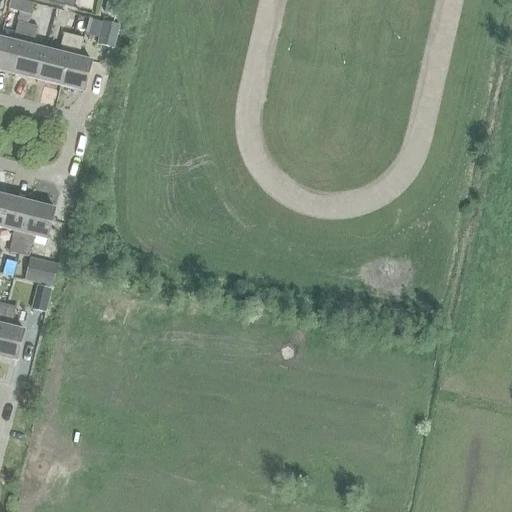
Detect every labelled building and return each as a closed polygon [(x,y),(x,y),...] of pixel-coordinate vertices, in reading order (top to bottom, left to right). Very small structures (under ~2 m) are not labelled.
[(106,0),(103,13),(115,16),(120,1),(115,0),(106,0)] [(92,21),(88,36),(99,39),(97,47),(113,51),(119,28),(92,21)] [(0,71),(14,75),(27,25),(17,22),(12,42),(0,39),(0,71)] [(14,75),(36,81),(44,51),(31,47),(37,27),(27,25),(14,75)] [(36,81),(60,87),(72,36),(63,34),(57,54),(44,51),(36,81)] [(72,36),(60,87),(83,93),(91,62),(77,59),(82,38),(72,36)] [(8,252),(18,255),(30,204),(7,198),(0,229),(13,232),(8,252)] [(30,204),(18,255),(28,257),(33,237),(46,240),(54,210),(30,204)] [(0,270),(16,275),(21,262),(0,255),(0,270)] [(27,281),(54,288),(59,268),(32,262),(27,281)] [(5,305),(0,324),(0,358),(16,362),(23,332),(10,328),(15,308),(5,305)]
